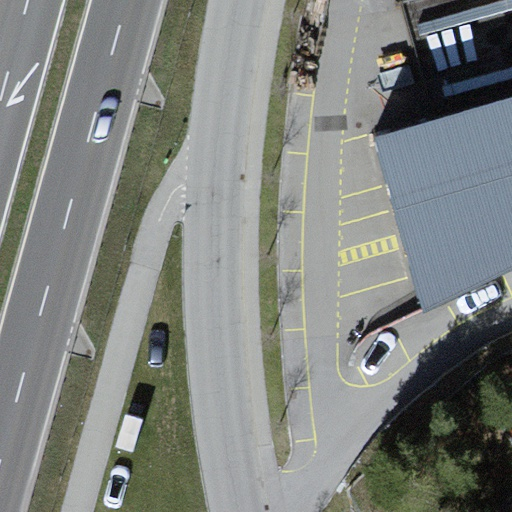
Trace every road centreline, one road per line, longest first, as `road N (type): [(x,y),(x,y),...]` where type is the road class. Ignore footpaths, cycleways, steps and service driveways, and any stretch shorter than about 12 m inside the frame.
road 1 (residential): [(238,511),(213,298),(214,180),(238,0)]
road 2 (primary): [(0,455),(125,0)]
